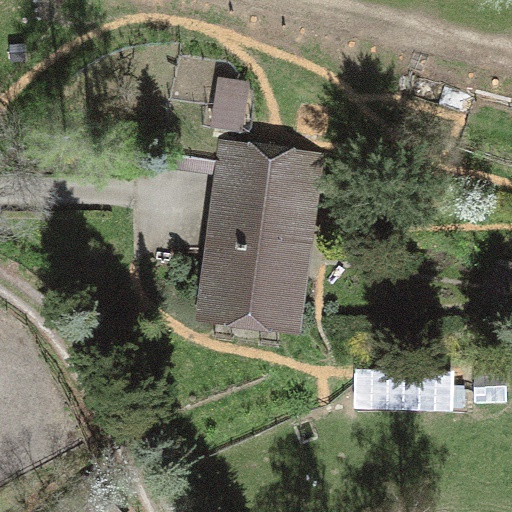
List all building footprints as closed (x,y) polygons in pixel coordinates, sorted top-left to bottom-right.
[(214,121),(246,124),(251,76),(219,73),(214,121)] [(212,150),(215,104),(176,102),(174,148),(212,150)] [(230,140),(206,317),(310,331),(334,154),(230,140)] [(357,366),(356,405),(456,406),(457,368),(357,366)] [(75,511),(132,511),(105,484),(75,511)]
